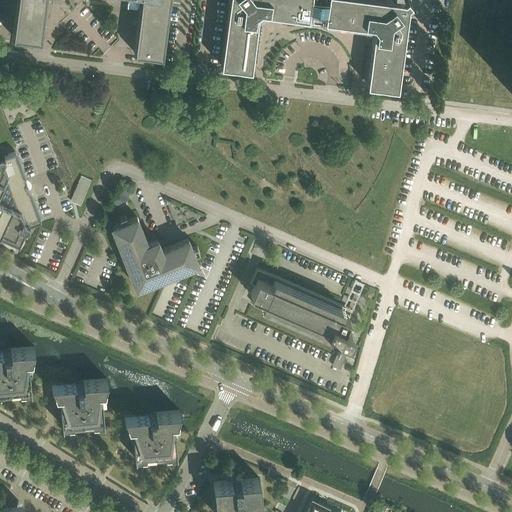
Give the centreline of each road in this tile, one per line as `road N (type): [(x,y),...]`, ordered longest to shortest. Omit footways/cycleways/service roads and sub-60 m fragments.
road 1 (residential): [(49,296),(104,177),(125,170),(511,334)]
road 2 (residential): [(511,120),(0,53)]
road 3 (tertiary): [(488,487),(234,376)]
road 4 (tertiary): [(234,376),(49,296)]
road 5 (residential): [(148,511),(0,419)]
road 6 (residential): [(163,510),(234,376)]
